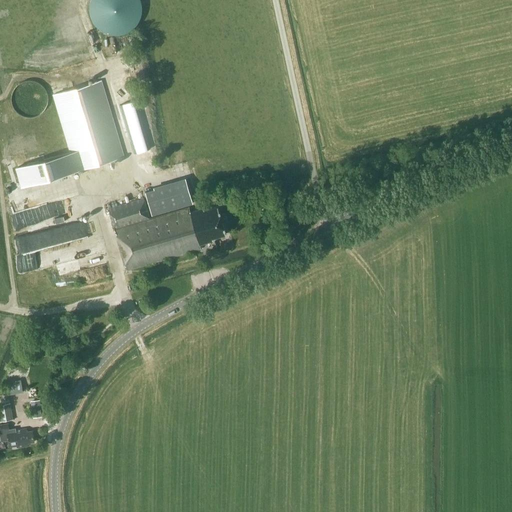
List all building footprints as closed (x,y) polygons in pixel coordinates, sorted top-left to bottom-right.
[(93,0),(94,24),(114,32),(134,32),(139,18),(138,0),(93,0)] [(124,156),(101,80),(52,95),(75,171),(124,156)] [(174,180),(145,189),(153,215),(182,206),(174,180)] [(12,212),(17,229),(53,220),(47,198),(13,206),(14,212),(12,212)] [(190,211),(188,206),(185,207),(149,218),(143,198),(108,209),(126,270),(201,248),(199,243),(213,239),(212,237),(224,233),(225,233),(224,228),(217,205),(204,209),(203,207),(190,211)] [(45,253),(21,257),(23,271),(47,267),(45,253)] [(22,378),(10,380),(11,392),(24,391),(22,378)] [(0,394),(0,399),(1,404),(0,404),(0,420),(13,419),(8,393),(0,394)] [(41,416),(39,400),(30,401),(32,417),(41,416)] [(9,429),(8,423),(0,424),(0,438),(1,441),(8,440),(9,448),(25,446),(25,443),(34,441),(32,431),(26,431),(26,428),(15,430),(15,428),(9,429)]
